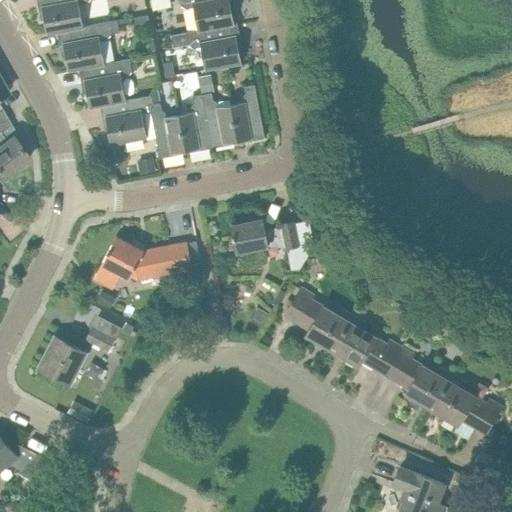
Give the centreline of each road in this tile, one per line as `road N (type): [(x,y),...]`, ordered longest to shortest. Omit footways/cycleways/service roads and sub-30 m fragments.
road 1 (residential): [(123,458),(175,369),(206,353),(248,358),(356,425),(328,511)]
road 2 (residential): [(67,198),(120,202),(295,161),(299,146),(272,0)]
road 3 (tertiary): [(0,28),(61,137),(67,198)]
road 4 (tertiary): [(67,198),(0,350)]
road 5 (residential): [(123,458),(0,395)]
